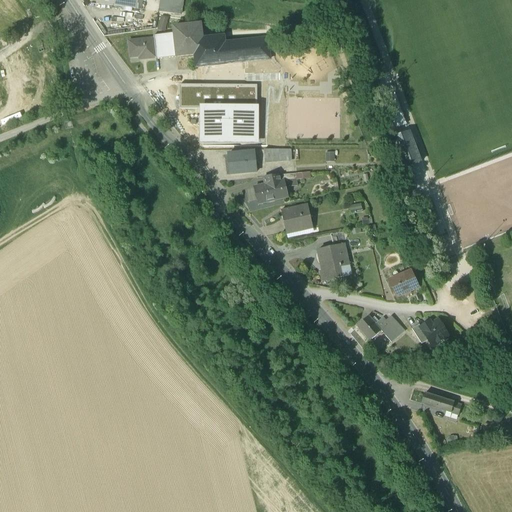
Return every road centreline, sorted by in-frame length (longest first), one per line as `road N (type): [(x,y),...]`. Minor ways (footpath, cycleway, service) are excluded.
road 1 (tertiary): [(458,511),(383,392),(127,87),(69,0)]
road 2 (track): [(511,362),(447,305),(320,0)]
road 3 (track): [(322,511),(161,330),(91,207)]
road 4 (track): [(383,392),(412,383),(511,411)]
